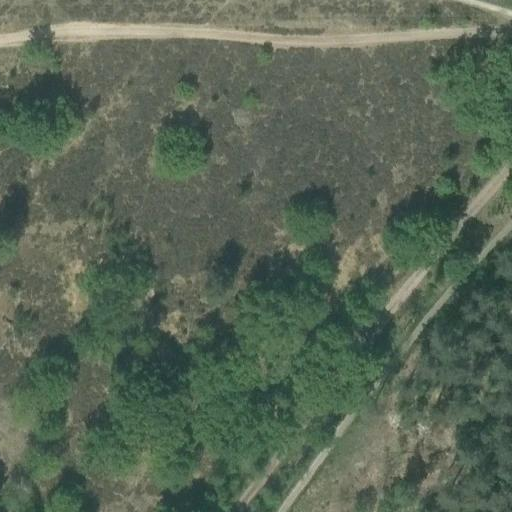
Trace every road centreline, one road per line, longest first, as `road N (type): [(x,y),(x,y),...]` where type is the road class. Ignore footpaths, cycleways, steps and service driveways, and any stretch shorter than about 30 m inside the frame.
road 1 (track): [(511,39),(0,24)]
road 2 (track): [(511,140),(289,400),(205,511)]
